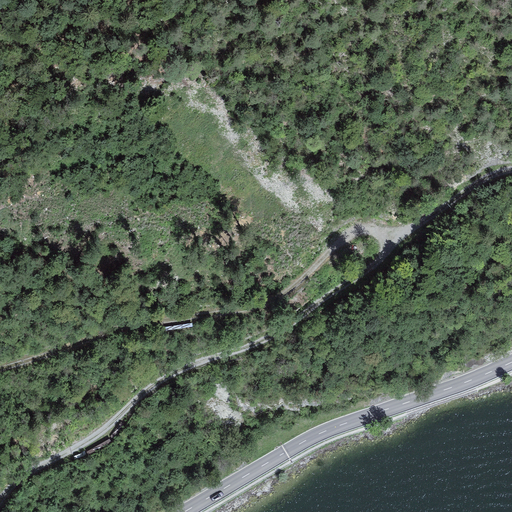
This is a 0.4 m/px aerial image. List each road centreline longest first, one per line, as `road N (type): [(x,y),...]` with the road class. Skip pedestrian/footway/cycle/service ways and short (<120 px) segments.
road 1 (track): [(0,500),(22,474),(106,428),(154,382),(322,312),(385,260),(386,237),(476,179),(511,167)]
road 2 (track): [(386,237),(366,227),(279,296),(250,309),(156,321),(0,365)]
road 3 (primary): [(511,361),(332,427),(184,511)]
